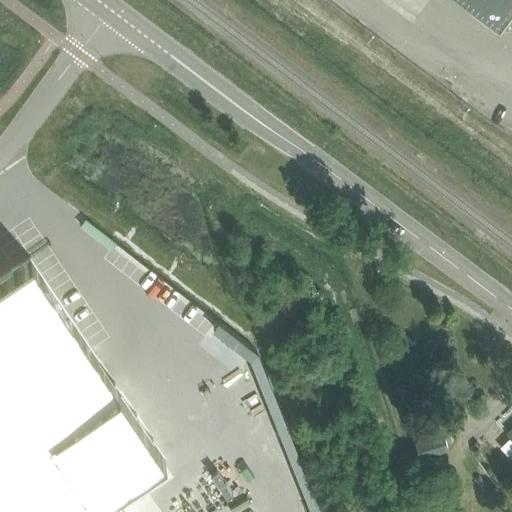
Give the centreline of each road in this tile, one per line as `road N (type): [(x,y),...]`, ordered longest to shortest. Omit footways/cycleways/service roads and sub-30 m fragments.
road 1 (tertiary): [(511,311),(111,8)]
road 2 (unclassified): [(0,155),(111,8)]
